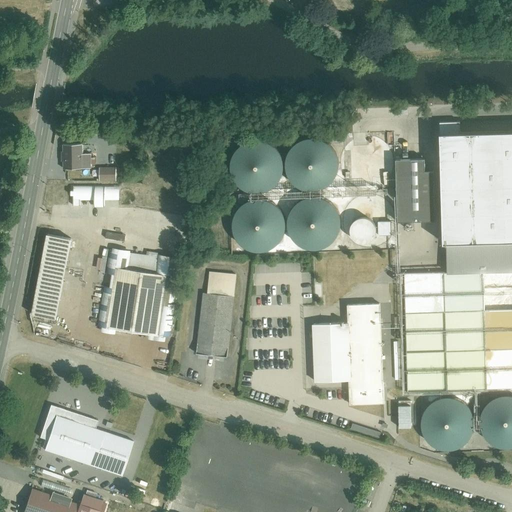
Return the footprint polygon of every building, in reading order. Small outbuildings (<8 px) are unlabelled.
[(441,248),(447,248),(448,275),(511,273),(511,133),(460,135),(460,123),(439,123),(439,137),(441,248)] [(332,186),(338,175),(339,168),(337,157),(331,149),(321,143),(312,142),(308,142),(301,145),(294,150),(288,160),(287,169),(288,177),(295,187),(304,193),(313,194),(324,192),(332,186)] [(85,143),(62,143),(63,168),(86,167),(85,143)] [(280,184),(283,176),(284,169),(281,158),(275,151),(266,146),(257,144),(253,144),(247,146),(239,151),(233,161),(231,170),(232,178),(239,189),(249,195),(258,197),(270,194),(277,188),(280,184)] [(435,173),(425,173),(425,161),(398,161),(399,226),(427,225),(436,224),(435,173)] [(117,168),(100,168),(101,184),(118,183),(117,168)] [(69,200),(69,208),(80,208),(80,202),(95,202),(95,209),(105,209),(105,202),(120,202),(120,189),(107,189),(72,190),(72,200),(69,200)] [(334,246),(340,234),(341,227),(339,216),(334,208),(324,202),(315,201),(310,201),(303,204),(296,209),(290,219),(289,228),(291,237),(297,246),(307,252),(316,253),(326,251),(334,246)] [(283,243),(286,234),(286,227),(283,217),(277,210),(269,205),(259,203),(256,204),(249,205),(242,210),(235,219),(233,228),(234,237),(241,248),(251,255),(261,256),(273,253),(280,247),(283,243)] [(173,221),(134,214),(129,241),(169,247),(173,221)] [(73,241),(48,236),(31,319),(56,323),(73,241)] [(101,334),(166,345),(179,261),(111,251),(107,276),(113,278),(111,289),(104,288),(98,327),(102,328),(101,334)] [(227,358),(233,303),(234,304),(237,277),(208,274),(205,295),(202,295),(196,355),(227,358)] [(382,305),(348,306),(349,324),(315,325),(316,387),(350,386),(351,409),(385,408),(382,305)] [(511,400),(509,400),(505,401),(497,404),(490,409),(484,419),(483,428),(485,437),(492,446),(501,452),(510,453),(511,452),(511,400)] [(468,446),(474,434),(475,427),(472,416),(466,409),(457,403),(448,402),(444,402),(437,404),(430,409),(424,419),(422,428),(423,436),(429,447),(440,453),(449,454),(461,451),(468,446)] [(105,433),(56,417),(44,452),(93,468),(105,433)] [(383,432),(353,423),(351,430),(380,439),(383,432)] [(84,496),(81,507),(33,491),(25,511),(101,511),(105,502),(84,496)]
